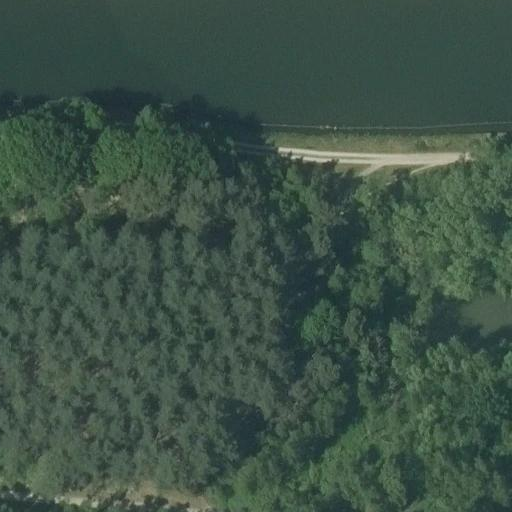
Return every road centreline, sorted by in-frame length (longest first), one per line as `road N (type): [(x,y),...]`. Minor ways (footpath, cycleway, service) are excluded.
road 1 (track): [(0,118),(153,120),(287,154),(361,157)]
road 2 (track): [(137,511),(0,499)]
